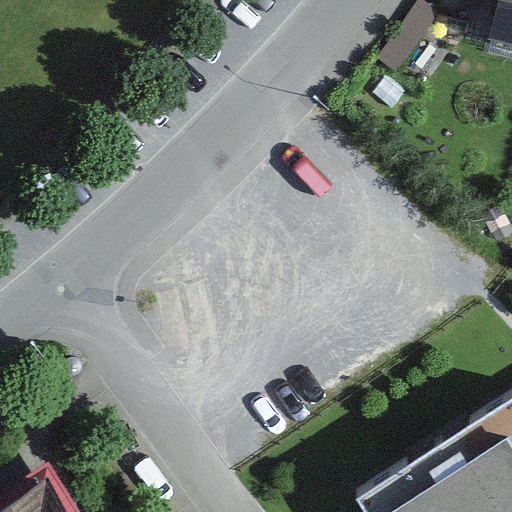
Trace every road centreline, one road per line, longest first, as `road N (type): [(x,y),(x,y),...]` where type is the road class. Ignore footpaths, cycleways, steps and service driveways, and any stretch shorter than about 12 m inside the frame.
road 1 (residential): [(66,276),(280,87),(359,0)]
road 2 (residential): [(66,276),(233,511)]
